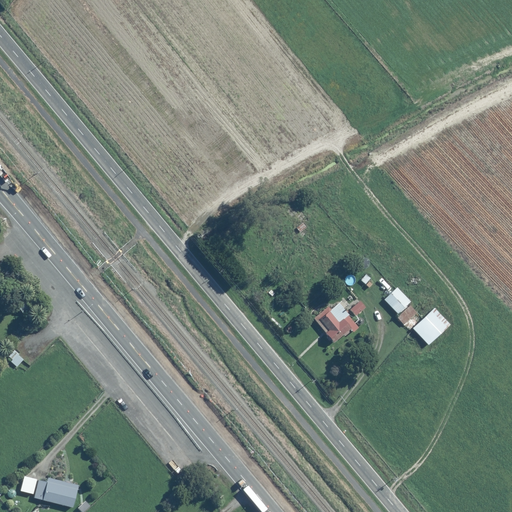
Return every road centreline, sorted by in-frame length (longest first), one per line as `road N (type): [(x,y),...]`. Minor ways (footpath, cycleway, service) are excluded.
road 1 (tertiary): [(0,35),(398,511)]
road 2 (secondary): [(0,187),(270,511)]
